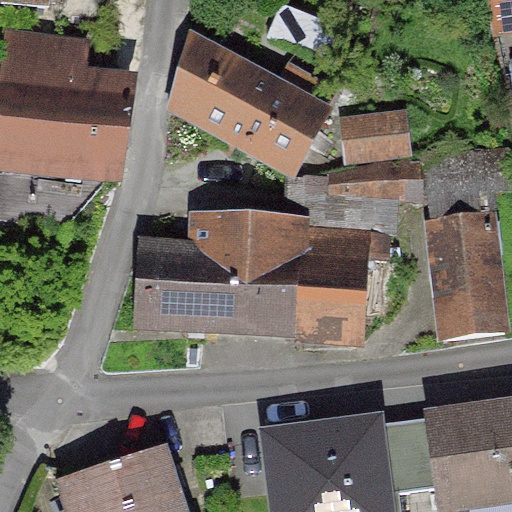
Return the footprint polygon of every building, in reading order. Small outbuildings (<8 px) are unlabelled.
[(0,0),(0,6),(51,12),(52,0),(0,0)] [(511,0),(499,0),(507,42),(511,40),(511,0)] [(220,27),(171,119),(286,179),(301,187),(308,174),(349,95),(220,27)] [(0,91),(0,171),(115,185),(126,94),(81,89),(85,52),(5,43),(0,91)] [(408,167),(405,114),(343,118),(346,171),(308,174),(301,187),(286,179),(288,215),(313,215),(313,235),(388,237),(388,248),(406,247),(404,215),(438,213),(451,308),(440,310),(444,339),(511,329),(492,184),(511,182),(507,156),(408,167)] [(149,232),(147,334),(386,338),(388,248),(388,237),(313,235),(313,215),(288,215),(203,213),(203,233),(149,232)] [(511,511),(511,408),(426,420),(438,511),(511,511)] [(399,511),(388,433),(264,450),(272,511),(399,511)] [(128,511),(185,493),(170,451),(60,488),(67,511),(128,511)] [(191,511),(185,493),(128,511),(191,511)]
